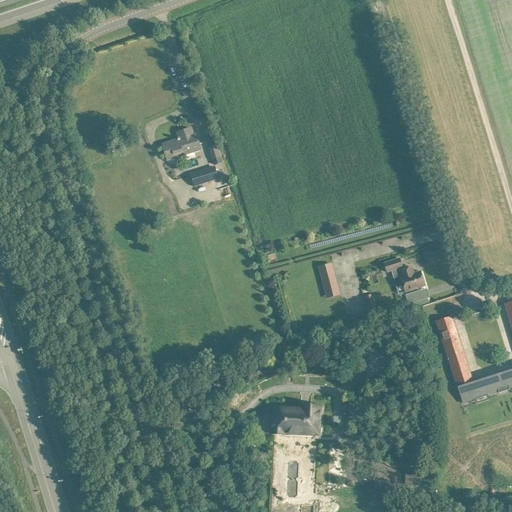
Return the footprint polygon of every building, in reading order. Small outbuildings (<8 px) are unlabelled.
[(219,127),(211,129),(217,150),(225,147),(219,127)] [(178,140),(163,145),(167,160),(201,150),(196,135),(193,136),(191,129),(181,132),(183,139),(180,140),(180,138),(178,139),(178,140)] [(211,159),(212,159),(214,166),(221,164),(219,157),(213,137),(205,140),(211,159)] [(191,175),(195,187),(220,180),(215,167),(191,175)] [(400,259),(384,264),(387,273),(391,271),(397,289),(404,287),(405,293),(425,286),(420,272),(409,276),(407,270),(408,270),(407,269),(403,270),(400,259)] [(334,263),(322,266),(330,293),(342,290),(334,263)] [(371,297),(381,296),(380,285),(371,286),(371,297)] [(409,304),(429,298),(426,290),(406,296),(409,304)] [(376,303),(366,305),(368,312),(368,313),(378,311),(376,303)] [(452,317),(437,322),(445,348),(448,359),(452,369),(467,364),(460,343),(452,317)] [(362,353),(365,358),(368,364),(380,358),(384,365),(399,357),(395,350),(388,354),(381,342),(362,353)] [(468,372),(456,376),(459,385),(457,386),(458,388),(463,404),(511,388),(511,370),(473,383),(473,381),(471,381),(470,380),(468,372)] [(320,407),(310,406),(302,406),(302,410),(274,409),(273,423),(277,423),(276,434),(285,435),(285,433),(318,435),(318,436),(319,436),(320,407)] [(465,436),(472,434),(470,427),(463,430),(465,436)] [(404,486),(419,487),(421,468),(406,467),(404,486)]
